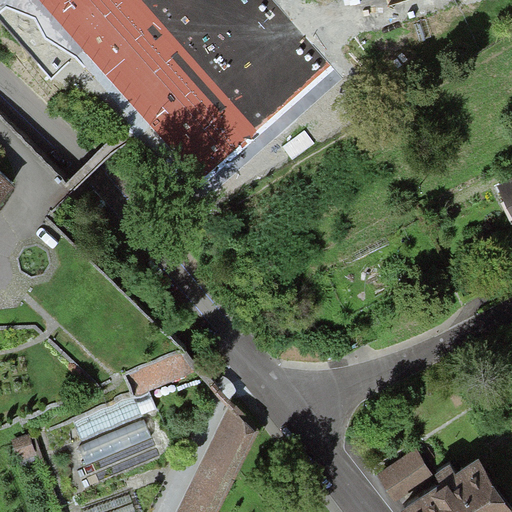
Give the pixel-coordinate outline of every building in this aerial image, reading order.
[(0,187),(10,177),(0,167),(0,187)] [(511,170),(496,178),(511,208),(511,170)] [(188,346),(133,372),(142,391),(197,365),(188,346)] [(158,392),(74,415),(92,479),(176,455),(158,392)] [(212,511),(255,423),(227,401),(174,511),(212,511)] [(30,431),(12,438),(20,459),(38,453),(30,431)] [(398,493),(436,467),(420,443),(382,468),(398,493)] [(414,511),(506,511),(511,508),(511,486),(483,444),(404,496),(414,511)] [(85,507),(87,511),(141,511),(130,487),(85,507)]
